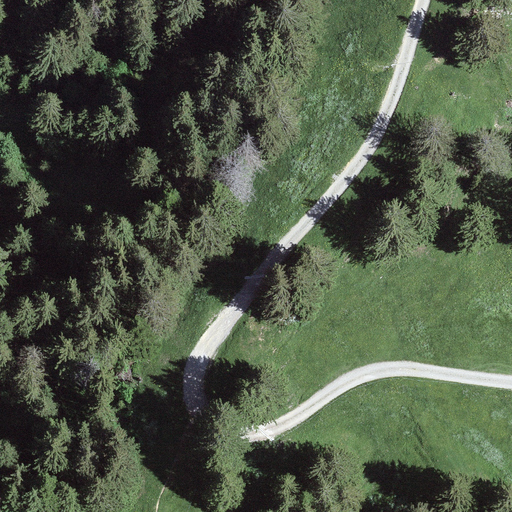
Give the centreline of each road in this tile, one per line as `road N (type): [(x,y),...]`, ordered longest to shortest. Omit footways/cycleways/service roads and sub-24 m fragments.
road 1 (track): [(203,400),(199,371),(208,342),(375,138),(425,0)]
road 2 (track): [(511,380),(379,368),(327,389),(265,429),(220,418),(203,400)]
